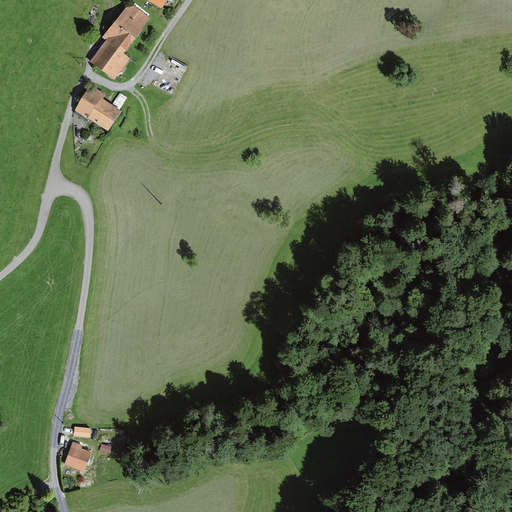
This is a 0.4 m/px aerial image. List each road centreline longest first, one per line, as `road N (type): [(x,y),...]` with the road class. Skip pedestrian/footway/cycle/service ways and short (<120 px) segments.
road 1 (track): [(491,99),(177,155),(151,142),(130,88)]
road 2 (track): [(52,185),(81,196),(89,231),(82,317),(54,445),(64,511)]
